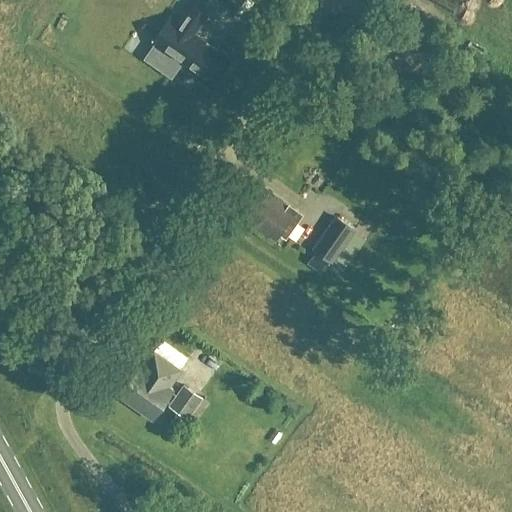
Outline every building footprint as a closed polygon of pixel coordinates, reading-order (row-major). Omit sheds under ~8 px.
[(217,0),(235,12),(242,0),(217,0)] [(231,60),(194,34),(206,16),(191,5),(177,24),(169,18),(151,45),(153,47),(145,60),(171,78),(179,66),(212,89),(231,60)] [(242,218),(275,242),(279,236),(285,240),(302,216),(292,209),(290,212),(262,191),(242,218)] [(355,231),(337,218),(314,251),(332,264),(355,231)] [(137,368),(119,394),(153,419),(172,393),(167,390),(180,372),(154,354),(147,364),(148,365),(143,373),(137,368)] [(187,422),(203,400),(185,387),(169,408),(187,422)]
